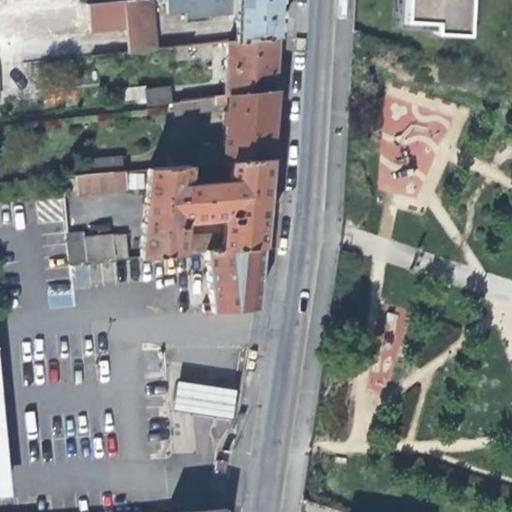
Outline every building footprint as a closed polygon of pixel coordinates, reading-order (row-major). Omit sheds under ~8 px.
[(134,37),(154,35),(150,0),(145,1),(130,3),(133,26),(134,37)] [(165,0),(167,14),(188,12),(186,0),(165,0)] [(216,14),(236,11),(236,0),(186,0),(188,12),(189,18),(216,14)] [(236,0),(236,11),(234,43),(279,38),(281,10),(281,0),(236,0)] [(392,0),(392,3),(391,26),(433,28),(433,30),(464,32),(465,21),(473,22),(473,0),(392,0)] [(93,7),(95,30),(133,26),(130,3),(93,7)] [(36,37),(95,30),(93,7),(33,13),(36,37)] [(1,17),(0,16),(0,68),(5,68),(9,68),(1,17)] [(156,51),(154,35),(134,37),(136,54),(156,51)] [(227,44),(222,99),(236,97),(276,93),(278,66),(279,38),(234,43),(227,44)] [(145,91),(146,108),(171,105),(169,88),(145,91)] [(236,105),(234,114),(233,127),(230,149),(228,164),(239,162),(269,159),(273,123),(276,93),(236,97),(236,105)] [(223,106),(236,105),(236,97),(222,99),(223,106)] [(224,111),(223,106),(222,99),(180,104),(181,116),(224,111)] [(201,153),(203,166),(228,164),(230,149),(201,153)] [(201,153),(171,156),(172,169),(192,167),(203,166),(201,153)] [(90,161),(91,177),(123,174),(121,158),(90,161)] [(237,218),(236,235),(236,249),(260,246),(264,209),(269,159),(239,162),(238,171),(238,183),(237,218)] [(191,177),(238,171),(239,162),(228,164),(203,166),(192,167),(191,177)] [(190,239),(190,223),(191,190),(191,177),(192,167),(172,169),(152,171),(150,258),(184,254),(189,254),(190,239)] [(138,189),(137,172),(125,173),(126,190),(138,189)] [(126,190),(125,173),(123,174),(91,177),(76,178),(78,195),(126,190)] [(190,223),(237,218),(238,183),(191,190),(190,223)] [(91,232),(0,241),(0,272),(96,263),(92,240),(91,232)] [(132,235),(119,237),(122,261),(134,259),(132,235)] [(236,235),(190,239),(189,254),(214,251),(236,249),(236,235)] [(96,263),(122,261),(119,237),(92,240),(96,263)] [(214,251),(208,307),(207,312),(221,311),(241,309),(253,308),(257,276),(258,259),(260,246),(236,249),(214,251)] [(235,390),(175,381),(170,411),(230,419),(235,390)]
